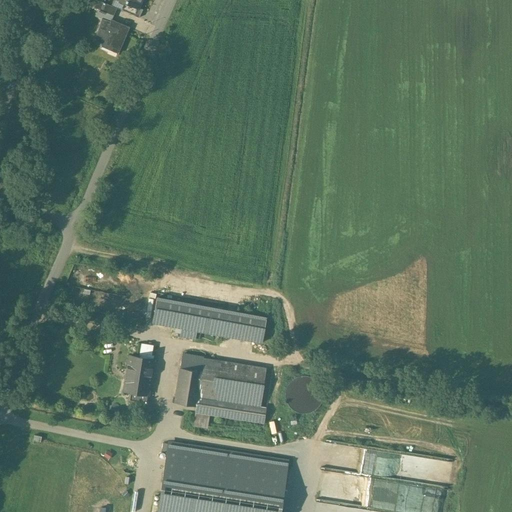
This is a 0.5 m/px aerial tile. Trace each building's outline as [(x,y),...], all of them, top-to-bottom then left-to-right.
[(117,8),(98,0),(97,0),(94,7),(113,15),(117,8)] [(138,8),(124,2),(121,10),(139,18),(143,9),(138,7),(138,8)] [(130,27),(111,19),(110,21),(102,18),(95,40),(103,43),(102,44),(118,50),(124,35),(126,36),(130,27)] [(226,310),(157,297),(152,322),(182,328),(196,330),(221,335),(226,310)] [(150,314),(153,304),(142,302),(140,311),(150,314)] [(266,317),(226,310),(221,335),(261,342),(266,317)] [(196,330),(182,328),(180,336),(194,338),(196,330)] [(155,354),(156,344),(145,343),(143,352),(155,354)] [(153,359),(129,355),(124,391),(130,392),(129,400),(146,403),(153,359)] [(266,369),(203,359),(182,355),(175,402),(196,406),(195,411),(264,422),(266,408),(260,407),(266,369)] [(290,381),(289,383),(288,385),(287,386),(286,388),(286,389),(285,392),(285,394),(285,397),(286,399),(287,403),(288,405),(289,407),(292,409),(295,411),(297,412),(300,413),(304,413),(306,413),(309,413),(310,412),(313,411),(315,409),(317,408),(318,407),(319,405),(321,402),(322,400),(323,397),(323,395),(323,392),(322,390),(321,387),(321,386),(319,383),(317,381),(316,380),(315,379),(314,378),(311,377),(308,376),(306,376),(304,376),(302,376),(299,376),(296,377),(294,378),(292,380),(290,381)] [(279,511),(287,462),(168,443),(168,446),(166,454),(157,511),(279,511)] [(59,471),(58,476),(73,480),(75,475),(59,471)]
